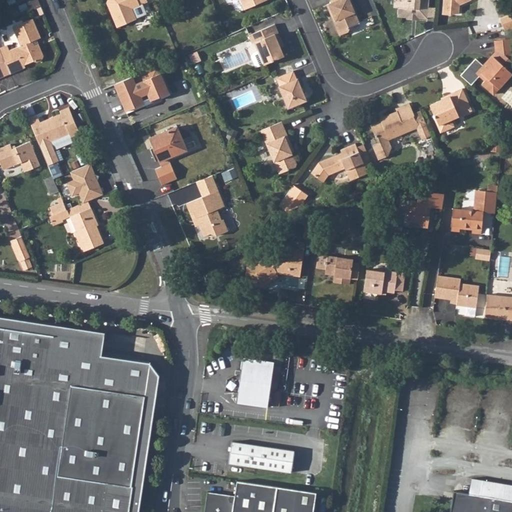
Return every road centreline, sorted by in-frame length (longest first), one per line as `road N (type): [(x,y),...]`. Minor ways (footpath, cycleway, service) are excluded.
road 1 (residential): [(184,312),(511,358)]
road 2 (residential): [(184,312),(83,68)]
road 3 (residential): [(184,312),(190,349),(167,511)]
road 4 (residential): [(0,287),(184,312)]
